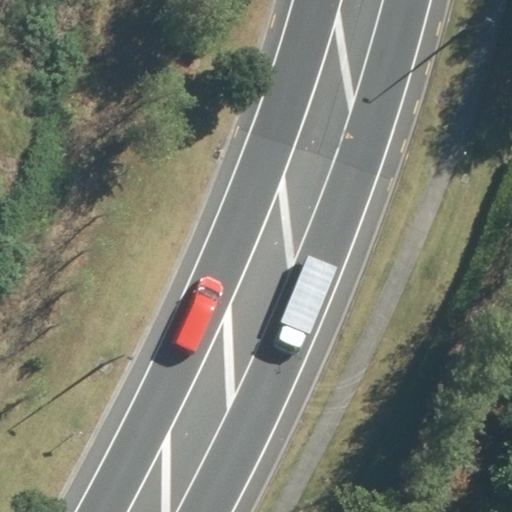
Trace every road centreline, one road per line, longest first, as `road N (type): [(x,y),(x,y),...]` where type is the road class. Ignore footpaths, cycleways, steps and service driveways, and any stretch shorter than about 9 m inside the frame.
road 1 (tertiary): [(95,511),(238,218),(317,0)]
road 2 (tertiary): [(408,0),(313,261),(206,511)]
